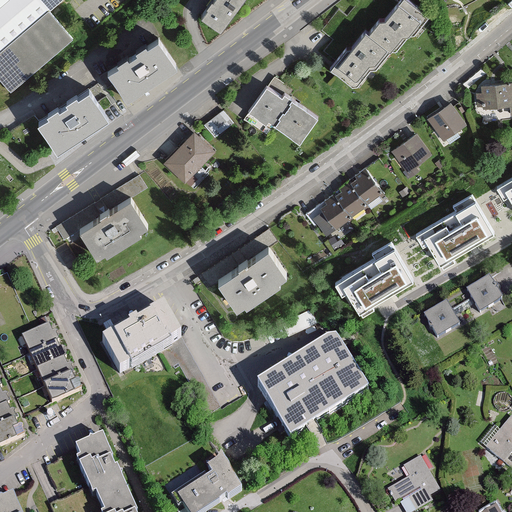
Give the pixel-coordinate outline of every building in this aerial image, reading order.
[(0,0),(0,51),(49,10),(60,0),(0,0)] [(219,32),(240,0),(209,0),(197,18),(219,32)] [(379,23),(370,36),(390,54),(398,53),(408,39),(415,38),(429,19),(404,0),(403,0),(387,23),(379,23)] [(49,10),(0,51),(0,79),(11,93),(75,40),(49,10)] [(370,36),(365,32),(337,72),(356,88),(368,71),(377,71),(390,54),(370,36)] [(163,37),(113,69),(132,98),(182,66),(163,37)] [(482,68),(463,83),(473,95),(479,90),(478,89),(490,79),(482,68)] [(297,92),(274,77),(245,120),(268,135),(273,127),(300,145),(317,119),(291,102),(297,92)] [(487,86),(483,86),(485,106),(510,104),(511,113),(511,88),(511,84),(487,86)] [(93,89),(43,121),(61,150),(112,118),(93,89)] [(453,107),(461,119),(467,115),(460,104),(459,102),(453,107)] [(453,107),(450,103),(444,107),(430,117),(444,138),(465,124),(461,119),(453,107)] [(197,131),(166,163),(186,182),(217,150),(197,131)] [(406,141),(393,150),(406,168),(408,170),(415,165),(430,154),(416,134),(406,141)] [(491,149),(483,151),(486,157),(493,154),(491,149)] [(379,158),(365,168),(376,183),(390,173),(379,158)] [(419,170),(415,165),(408,170),(406,168),(403,171),(408,178),(419,170)] [(376,183),(365,168),(357,173),(349,179),(350,180),(369,206),(371,208),(382,200),(380,197),(384,194),(376,183)] [(511,176),(497,185),(504,197),(510,194),(511,198),(511,176)] [(365,209),(369,206),(350,180),(342,186),(334,192),(335,193),(351,215),(363,206),(365,209)] [(348,219),(350,222),(354,219),(351,215),(335,193),(327,198),(325,200),(330,206),(315,217),(319,222),(327,234),(348,219)] [(456,210),(416,233),(423,245),(428,242),(440,262),(494,232),(472,194),(453,205),(456,210)] [(132,196),(82,229),(100,258),(151,225),(132,196)] [(330,206),(325,200),(306,213),(315,225),(319,222),(315,217),(330,206)] [(233,252),(201,273),(210,286),(219,280),(237,307),(245,301),(247,303),(280,281),(279,278),(287,273),(269,246),(278,240),(269,228),(238,249),(233,252)] [(375,258),(335,281),(342,293),(347,290),(359,311),(363,316),(374,309),(371,304),(391,292),(414,279),(394,247),(391,241),(372,252),(375,258)] [(0,335),(28,323),(7,275),(0,277),(0,335)] [(467,291),(471,299),(475,305),(480,313),(502,300),(497,292),(498,291),(498,290),(498,289),(497,288),(497,287),(496,287),(495,286),(494,286),(489,278),(467,291)] [(471,299),(451,311),(454,317),(475,305),(471,299)] [(451,311),(446,303),(424,316),(429,325),(429,326),(429,327),(429,328),(430,329),(431,330),(432,330),(437,338),(459,325),(454,317),(451,311)] [(164,310),(102,346),(119,375),(167,347),(181,339),(164,310)] [(309,310),(283,322),(288,333),(318,320),(309,310)] [(49,326),(23,338),(30,354),(56,342),(59,340),(56,335),(57,333),(55,332),(53,333),(49,326)] [(181,339),(167,347),(208,417),(222,409),(181,339)] [(367,391),(335,340),(259,388),(291,439),(367,391)] [(56,342),(30,354),(37,370),(64,358),(66,357),(64,352),(65,349),(62,348),(60,349),(56,342)] [(64,358),(37,370),(45,386),(71,374),(74,373),(71,368),(72,365),(70,365),(68,366),(64,358)] [(71,374),(45,386),(52,403),(81,390),(79,385),(80,382),(78,381),(75,382),(71,374)] [(0,389),(0,407),(6,404),(9,403),(7,398),(8,395),(5,394),(2,395),(0,389)] [(6,404),(0,407),(0,427),(14,421),(16,420),(14,414),(15,411),(12,410),(10,411),(6,404)] [(511,468),(511,419),(508,425),(503,433),(496,429),(484,450),(511,468)] [(14,421),(0,427),(0,445),(24,435),(22,430),(23,427),(20,426),(17,427),(14,421)] [(139,511),(105,439),(78,451),(105,511),(139,511)] [(408,480),(387,490),(395,507),(411,499),(417,511),(443,500),(424,459),(402,469),(408,480)] [(217,511),(246,494),(226,462),(211,471),(217,479),(182,500),(189,511),(217,511)] [(19,511),(13,497),(0,503),(0,511),(19,511)]
